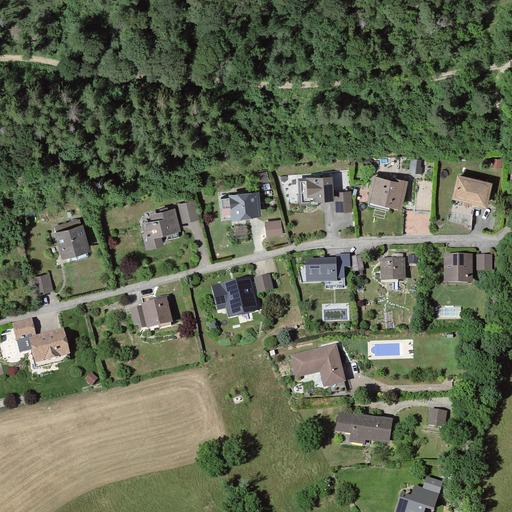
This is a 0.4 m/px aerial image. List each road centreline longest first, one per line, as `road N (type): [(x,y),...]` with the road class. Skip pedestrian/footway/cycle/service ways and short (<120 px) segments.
road 1 (residential): [(460,511),(499,240),(302,246),(0,323)]
road 2 (track): [(0,57),(273,85),(426,78),(498,65)]
